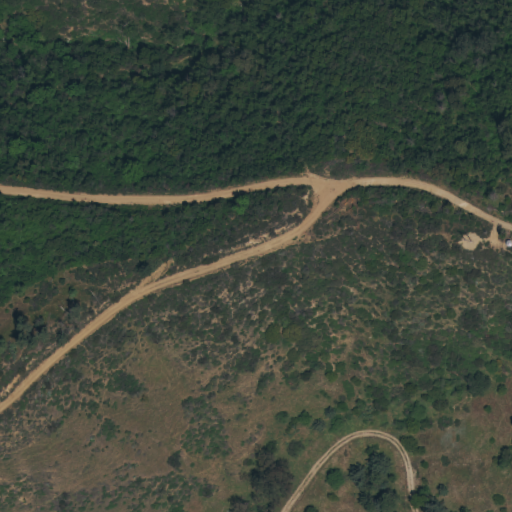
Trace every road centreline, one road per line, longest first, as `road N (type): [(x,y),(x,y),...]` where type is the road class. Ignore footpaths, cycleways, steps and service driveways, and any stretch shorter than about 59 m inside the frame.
road 1 (track): [(339,185),(320,227),(79,319),(39,377),(0,413),(170,200),(414,187),(511,229)]
road 2 (track): [(415,511),(407,470),(389,440),(356,439),(331,452),(290,511)]
